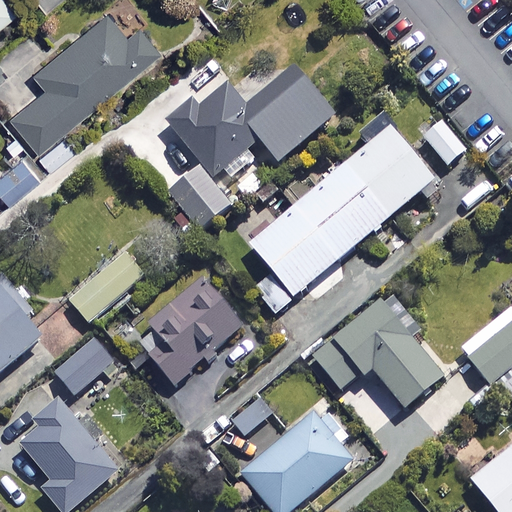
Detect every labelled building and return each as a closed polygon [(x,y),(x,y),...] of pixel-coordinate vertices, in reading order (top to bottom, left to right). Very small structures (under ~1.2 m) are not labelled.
[(0,0),(0,29),(15,17),(0,0)] [(7,117),(50,168),(72,149),(57,131),(155,48),(135,24),(122,36),(102,12),(29,73),(42,87),(7,117)] [(330,121),(289,72),(242,110),(224,88),(195,111),(190,105),(163,128),(198,170),(167,197),(199,236),(230,211),(208,185),(222,174),(228,182),(263,153),(274,167),(330,121)] [(460,153),(437,124),(418,139),(442,168),(460,153)] [(432,182),(387,129),(247,247),(271,275),(254,289),(276,314),(432,182)] [(36,180),(17,155),(0,168),(0,196),(6,203),(36,180)] [(143,278),(123,254),(66,303),(86,327),(143,278)] [(30,314),(0,280),(0,372),(36,341),(20,323),(30,314)] [(241,330),(200,283),(148,329),(163,346),(148,359),(174,388),(241,330)] [(442,379),(379,303),(312,359),(340,393),(368,369),(403,411),(442,379)] [(511,372),(511,316),(509,312),(457,351),(487,391),(511,372)] [(113,366),(91,342),(52,376),(88,417),(118,391),(103,375),(113,366)] [(271,416),(258,400),(230,425),(243,440),(271,416)] [(71,511),(118,472),(58,403),(33,425),(40,432),(21,449),(50,483),(41,492),(58,511),(71,511)] [(344,440),(317,409),(238,475),(269,511),(289,511),(348,463),(336,447),(344,440)] [(490,511),(511,511),(511,445),(466,482),(490,511)]
